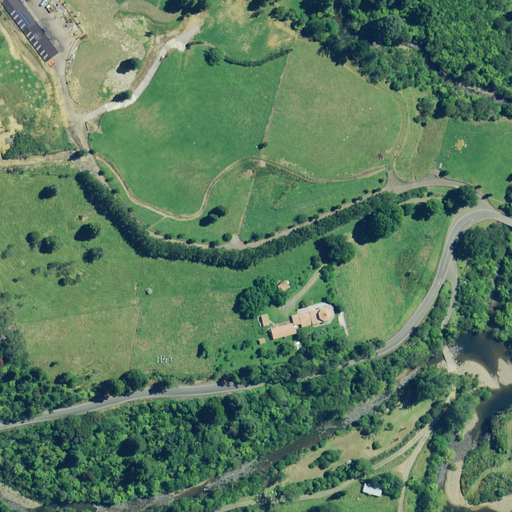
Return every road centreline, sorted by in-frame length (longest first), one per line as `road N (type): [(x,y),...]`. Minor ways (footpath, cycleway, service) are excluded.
road 1 (tertiary): [(0,424),(354,362),(380,351),(416,318),(465,223),(496,215),(511,222)]
road 2 (track): [(445,262),(450,290),(437,323),(449,388),(397,463),(200,511)]
